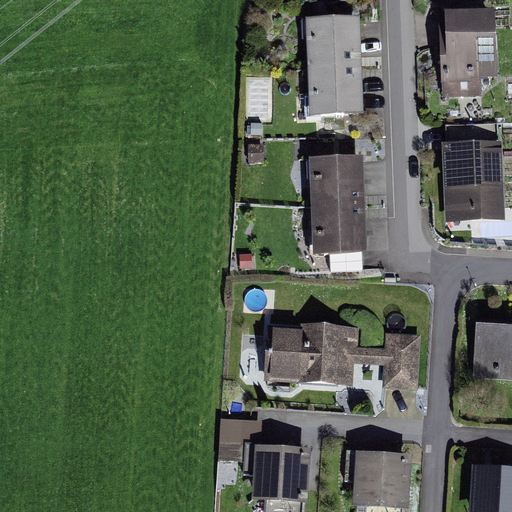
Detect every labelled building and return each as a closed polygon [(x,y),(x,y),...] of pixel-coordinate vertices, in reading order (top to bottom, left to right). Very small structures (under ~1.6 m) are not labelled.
[(442,81),(495,80),(493,19),(440,20),(442,81)] [(306,26),(310,125),(364,122),(360,24),(306,26)] [(448,223),(504,221),(501,149),(445,151),(448,223)] [(311,165),(314,263),(368,261),(364,163),(311,165)] [(511,322),(477,320),(474,381),(511,383),(511,322)] [(383,390),(416,391),(419,338),(387,336),(387,349),(361,348),(361,337),(267,332),(265,382),(355,386),(356,367),(384,368),(383,390)] [(253,453),(251,504),(269,505),(268,511),(304,511),(308,456),(253,453)] [(358,458),(355,505),(407,508),(410,461),(358,458)] [(511,511),(511,475),(475,473),(473,511),(511,511)]
